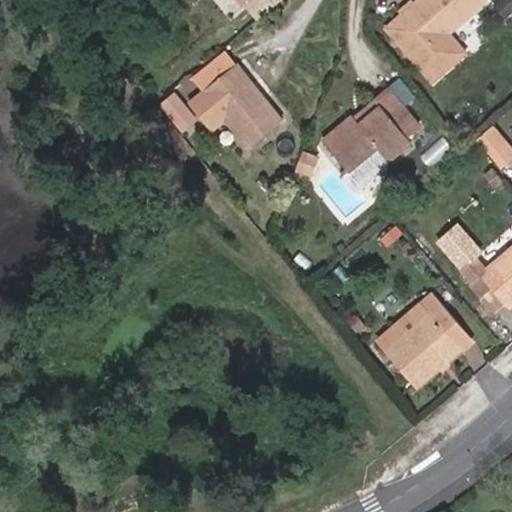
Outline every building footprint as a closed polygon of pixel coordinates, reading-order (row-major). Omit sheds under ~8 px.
[(244,0),(221,0),(235,13),(246,2),(244,0)] [(417,0),(407,9),(433,42),(482,0),(417,0)] [(511,19),(511,0),(506,0),(499,6),(511,20),(511,19)] [(244,59),(265,85),(276,75),(254,49),(244,59)] [(265,85),(244,59),(211,86),(254,139),(287,113),(265,85)] [(367,117),(364,113),(360,109),(329,134),(357,166),(385,143),(395,153),(417,134),(414,130),(426,121),(393,81),(379,93),(382,98),(386,102),(367,117)] [(183,127),(201,118),(184,88),(166,98),(183,127)] [(386,102),(382,98),(364,113),(367,117),(386,102)] [(511,136),(498,122),(485,133),(509,159),(511,156),(511,136)] [(323,152),(311,148),(305,165),(317,168),(323,152)] [(511,244),(495,259),(483,245),(468,257),(481,272),(487,266),(511,294),(511,244)] [(461,329),(473,319),(443,282),(429,293),(439,304),(398,339),(427,374),(469,338),(461,329)] [(439,304),(429,293),(389,327),(398,339),(439,304)] [(461,329),(469,338),(481,328),(473,319),(461,329)]
